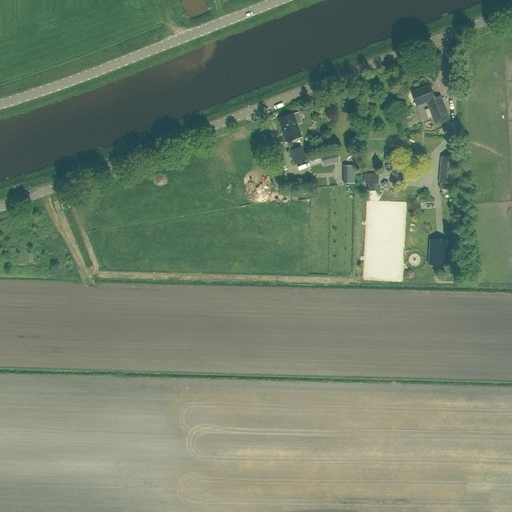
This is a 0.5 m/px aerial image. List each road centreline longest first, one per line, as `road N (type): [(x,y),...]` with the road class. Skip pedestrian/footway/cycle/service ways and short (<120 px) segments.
road 1 (tertiary): [(0,207),(511,10)]
road 2 (tertiary): [(282,0),(0,106)]
